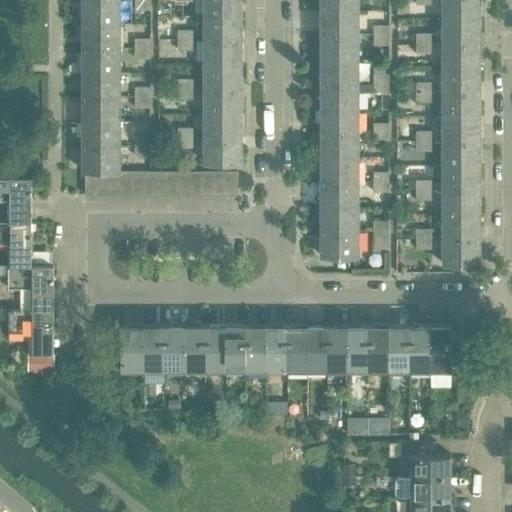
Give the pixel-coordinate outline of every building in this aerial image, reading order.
[(119,23),(118,0),(82,0),(83,23),(119,23)] [(150,10),(149,0),(133,0),(134,10),(150,10)] [(241,15),(240,0),(204,0),(204,15),(241,15)] [(357,10),(357,0),(321,0),(321,10),(357,10)] [(479,18),(478,0),(442,0),(443,18),(479,18)] [(357,35),(357,10),(321,10),(321,35),(357,35)] [(241,39),(241,15),(204,15),(204,39),(241,39)] [(479,43),(479,18),(443,18),(443,43),(479,43)] [(119,47),(119,23),(83,23),(83,47),(119,47)] [(388,35),(388,25),(373,25),(373,35),(388,35)] [(193,39),(192,30),(178,30),(178,39),(193,39)] [(430,43),(430,33),(416,33),(416,43),(430,43)] [(357,59),(357,35),(321,35),(321,59),(357,59)] [(388,45),(388,35),(373,35),(373,45),(388,45)] [(150,48),(150,38),(134,38),(134,48),(150,48)] [(193,49),(193,39),(178,39),(178,50),(193,49)] [(241,64),(241,39),(204,39),(204,64),(241,64)] [(430,54),(430,43),(416,43),(416,54),(430,54)] [(479,67),(479,43),(443,43),(443,67),(479,67)] [(119,73),(119,57),(119,47),(83,47),(83,72),(119,73)] [(150,59),(150,48),(134,48),(134,59),(150,59)] [(357,84),(357,59),(321,59),(321,84),(357,84)] [(241,89),(241,64),(204,64),(204,88),(241,89)] [(479,91),(479,67),(443,67),(443,91),(479,91)] [(119,97),(119,73),(83,72),(83,97),(119,97)] [(389,83),(389,73),(374,73),(374,83),(389,83)] [(193,87),(193,77),(177,77),(177,87),(193,87)] [(432,91),(432,81),(416,81),(416,91),(432,91)] [(389,93),(389,83),(374,83),(374,93),(389,93)] [(357,108),(357,84),(321,84),(321,108),(357,108)] [(150,96),(150,87),(134,87),(134,96),(150,96)] [(192,97),(193,87),(177,87),(177,97),(192,97)] [(241,113),(241,89),(204,88),(204,113),(241,113)] [(432,101),(432,91),(416,91),(416,101),(432,101)] [(479,115),(479,91),(443,91),(443,115),(479,115)] [(150,106),(150,96),(134,96),(134,107),(150,106)] [(119,122),(119,97),(83,97),(83,121),(119,122)] [(357,132),(357,108),(321,108),(321,132),(357,132)] [(241,138),(241,113),(204,113),(204,138),(241,138)] [(479,140),(479,115),(443,115),(443,140),(479,140)] [(119,146),(119,122),(83,121),(83,146),(119,146)] [(389,131),(389,122),(374,122),(374,132),(389,131)] [(192,136),(192,126),(178,126),(178,137),(192,136)] [(431,140),(431,130),(416,130),(416,140),(431,140)] [(389,142),(389,131),(374,132),(374,142),(389,142)] [(357,157),(357,132),(321,132),(321,157),(357,157)] [(150,145),(150,136),(143,136),(134,136),(134,145),(150,145)] [(193,147),(192,137),(192,136),(178,137),(177,147),(193,147)] [(241,162),(241,138),(204,138),(205,162),(241,162)] [(431,150),(431,140),(416,140),(416,150),(431,150)] [(479,165),(479,140),(443,140),(443,165),(479,165)] [(150,156),(150,145),(134,145),(134,156),(150,156)] [(119,170),(119,146),(83,146),(83,171),(85,171),(96,171),(108,171),(119,171),(119,170)] [(357,181),(357,157),(321,157),(321,182),(357,181)] [(479,189),(479,165),(443,165),(443,189),(479,189)] [(119,194),(120,171),(119,170),(119,171),(108,171),(108,195),(119,194)] [(131,195),(131,170),(120,171),(119,194),(131,195)] [(143,194),(144,170),(131,170),(131,195),(143,194)] [(155,194),(155,170),(144,170),(143,194),(155,194)] [(167,194),(167,170),(155,170),(155,194),(167,194)] [(179,194),(179,170),(167,170),(167,194),(179,194)] [(190,194),(191,170),(179,170),(179,194),(190,194)] [(202,194),(202,170),(191,170),(190,194),(202,194)] [(214,194),(214,170),(202,170),(202,194),(214,194)] [(225,194),(226,170),(214,170),(214,194),(225,194)] [(237,194),(237,170),(226,170),(225,194),(237,194)] [(96,195),(96,171),(85,171),(85,195),(96,195)] [(108,195),(108,171),(96,171),(96,195),(108,195)] [(389,181),(389,171),(373,171),(374,181),(389,181)] [(31,200),(31,177),(0,177),(0,200),(7,200),(7,221),(31,221),(31,200)] [(431,188),(431,179),(416,179),(416,188),(431,188)] [(357,205),(357,181),(321,182),(321,205),(357,205)] [(389,191),(389,181),(374,181),(373,191),(389,191)] [(431,199),(431,189),(431,188),(416,188),(416,199),(431,199)] [(479,213),(479,189),(443,189),(443,213),(479,213)] [(357,230),(357,205),(321,205),(321,230),(357,230)] [(479,238),(479,213),(443,213),(443,238),(479,238)] [(31,245),(31,221),(7,221),(0,220),(0,244),(7,244),(8,265),(31,265),(31,245)] [(388,231),(388,220),(373,220),(373,231),(388,231)] [(431,238),(431,228),(416,228),(416,238),(431,238)] [(358,255),(357,230),(321,230),(321,255),(358,255)] [(388,251),(388,231),(373,231),(373,250),(388,251)] [(431,248),(431,238),(416,238),(416,248),(431,248)] [(479,263),(479,238),(443,238),(443,263),(479,263)] [(20,309),(53,309),(53,265),(31,265),(8,265),(8,288),(20,288),(20,309)] [(53,309),(20,309),(8,309),(8,332),(30,332),(30,353),(53,353),(53,332),(53,309)] [(183,369),(183,323),(183,326),(168,326),(168,324),(163,324),(163,369),(183,369)] [(204,369),(204,324),(199,324),(199,326),(184,326),(184,323),(183,323),(183,369),(204,369)] [(163,369),(163,324),(159,324),(159,326),(143,326),(143,369),(163,369)] [(224,369),(224,324),(223,324),(223,326),(209,326),(209,324),(204,324),(204,369),(224,369)] [(245,369),(245,324),(240,324),(240,326),(225,326),(225,324),(224,324),(224,369),(245,369)] [(265,369),(265,324),(265,326),(250,326),(250,324),(245,324),(245,369),(265,369)] [(286,369),(286,324),(281,324),(281,327),(266,327),(266,324),(265,324),(265,369),(286,369)] [(306,369),(306,324),(306,326),(291,326),(291,324),(286,324),(286,369),(306,369)] [(327,369),(327,324),(322,324),(322,326),(307,326),(307,324),(306,324),(306,369),(327,369)] [(347,368),(347,324),(347,326),(332,326),(332,324),(327,324),(327,369),(347,368)] [(368,368),(368,324),(363,324),(363,327),(348,327),(348,324),(347,324),(347,368),(368,368)] [(389,368),(389,324),(387,324),(387,327),(373,326),(373,324),(368,324),(368,368),(389,368)] [(408,368),(408,324),(403,324),(403,327),(389,327),(389,324),(389,368),(408,368)] [(429,368),(429,324),(428,324),(428,327),(414,327),(414,324),(408,324),(408,368),(429,368)] [(451,368),(451,325),(445,325),(445,327),(430,327),(430,324),(429,324),(429,368),(451,368)] [(143,369),(143,326),(143,325),(122,325),(122,369),(143,369)] [(451,476),(451,454),(436,453),(436,440),(412,441),(412,453),(408,454),(408,455),(412,455),(411,476),(451,476)] [(451,498),(451,476),(411,476),(411,497),(451,498)] [(451,511),(451,498),(411,497),(411,511),(451,511)]
